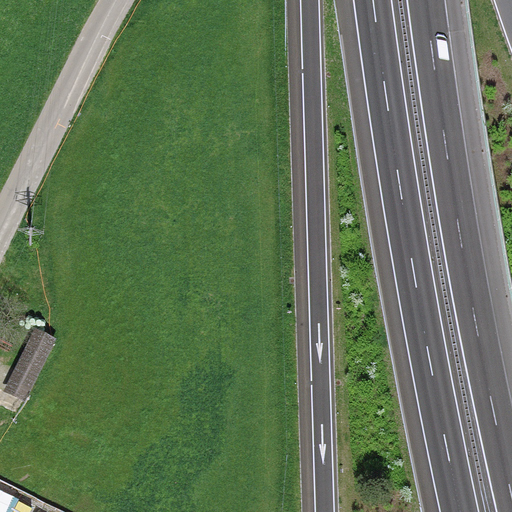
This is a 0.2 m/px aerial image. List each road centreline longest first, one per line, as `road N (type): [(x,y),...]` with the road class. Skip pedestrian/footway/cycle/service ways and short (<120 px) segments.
road 1 (motorway): [(374,0),(457,511)]
road 2 (motorway): [(308,0),(324,511)]
road 3 (motorway): [(511,468),(432,0)]
road 4 (unclassified): [(0,244),(126,0)]
